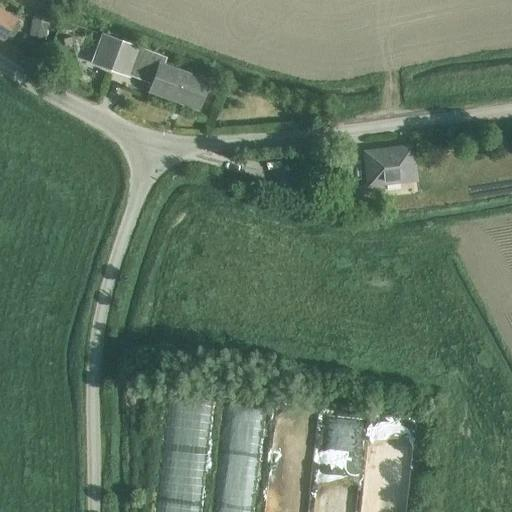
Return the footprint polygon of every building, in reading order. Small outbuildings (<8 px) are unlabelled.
[(0,37),(4,40),(16,20),(0,9),(0,37)] [(33,13),(28,37),(45,40),(49,16),(33,13)] [(68,26),(58,49),(66,52),(76,30),(68,26)] [(103,35),(98,48),(99,49),(107,51),(110,52),(108,56),(105,66),(104,67),(111,69),(127,75),(129,68),(139,72),(154,78),(153,81),(149,91),(169,98),(175,100),(196,108),(198,108),(208,82),(164,66),(166,62),(167,58),(164,57),(103,35)] [(412,146),(364,152),(369,197),(417,191),(416,180),(412,146)] [(241,173),(296,180),(298,168),(243,161),(241,173)] [(206,399),(169,396),(165,454),(200,456),(202,424),(204,424),(206,399)] [(223,402),(221,451),(253,452),(255,403),(223,402)] [(266,511),(297,511),(304,464),(310,418),(279,414),(266,511)] [(365,419),(364,447),(380,448),(381,420),(365,419)] [(402,464),(405,422),(382,421),(379,463),(402,464)] [(164,457),(161,511),(192,511),(195,459),(164,457)]
